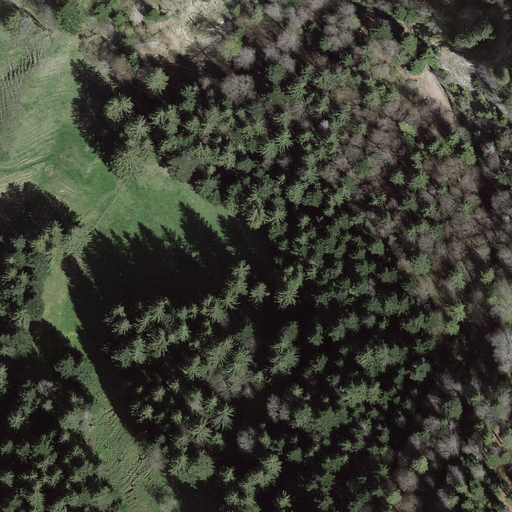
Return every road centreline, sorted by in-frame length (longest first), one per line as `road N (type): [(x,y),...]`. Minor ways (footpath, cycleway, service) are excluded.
road 1 (track): [(0,170),(75,148),(111,151),(166,177),(245,244),(270,304),(262,346),(281,482),(268,511)]
road 2 (track): [(398,0),(484,192),(492,306),(480,339)]
road 3 (track): [(480,339),(409,423),(384,511)]
